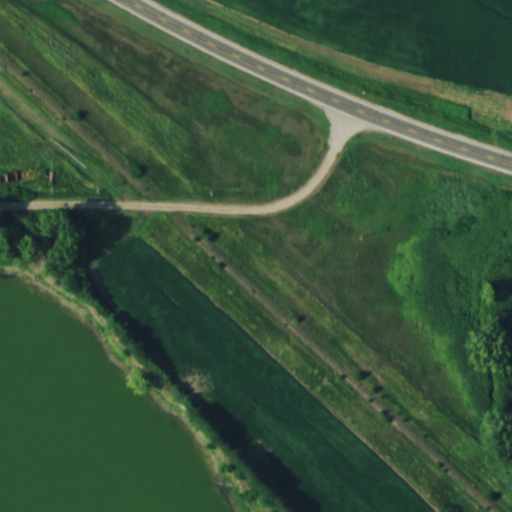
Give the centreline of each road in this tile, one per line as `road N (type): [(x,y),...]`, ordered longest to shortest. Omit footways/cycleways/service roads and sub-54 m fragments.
road 1 (secondary): [(511,171),(351,115),(213,55),(113,0)]
road 2 (residential): [(351,115),(319,181),(264,219),(160,207),(0,210)]
